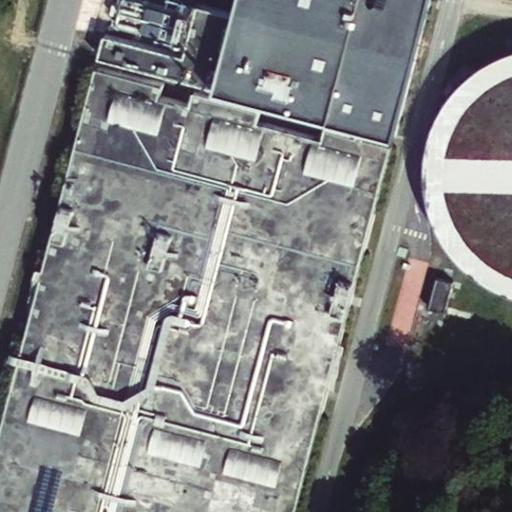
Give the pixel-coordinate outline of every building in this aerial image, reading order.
[(100,56),(398,134),(433,0),(241,0),(238,14),(199,4),(186,55),(106,34),(100,56)] [(182,11),(140,0),(123,0),(117,24),(175,39),(182,11)] [(511,51),(509,52),(475,71),(444,104),(427,146),(424,191),(438,234),(465,270),(503,294),(511,296),(511,51)] [(97,64),(0,436),(0,511),(298,511),(395,140),(327,123),(324,136),(261,119),(264,106),(195,89),(192,102),(162,95),(165,82),(97,64)] [(431,307),(445,310),(450,281),(436,278),(431,307)]
